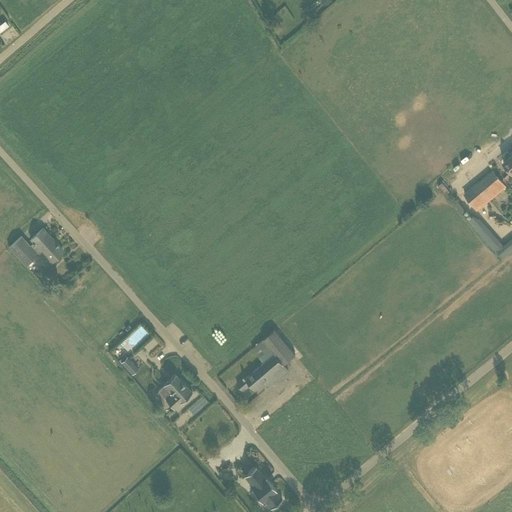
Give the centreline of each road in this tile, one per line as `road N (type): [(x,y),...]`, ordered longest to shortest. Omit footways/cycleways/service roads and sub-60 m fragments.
road 1 (unclassified): [(316,508),(0,149)]
road 2 (unclassified): [(316,508),(511,347)]
